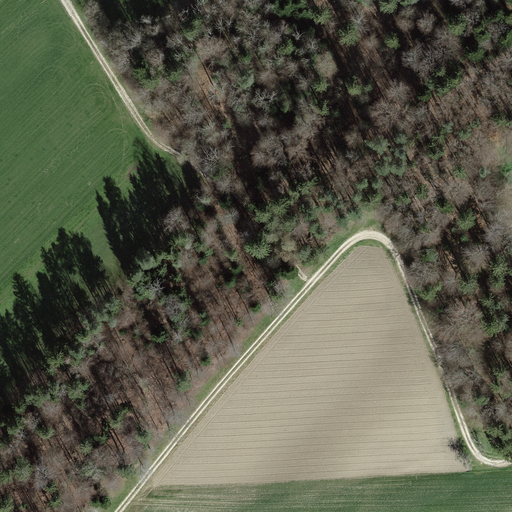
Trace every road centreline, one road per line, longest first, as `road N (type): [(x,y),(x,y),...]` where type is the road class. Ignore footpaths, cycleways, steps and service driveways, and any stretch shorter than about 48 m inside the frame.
road 1 (track): [(118,511),(348,242),(371,235),(386,242),(471,452),(492,467),(511,461)]
road 2 (track): [(311,284),(253,213),(189,156),(147,137),(63,0)]
road 3 (track): [(371,235),(385,188),(458,101),(511,52)]
